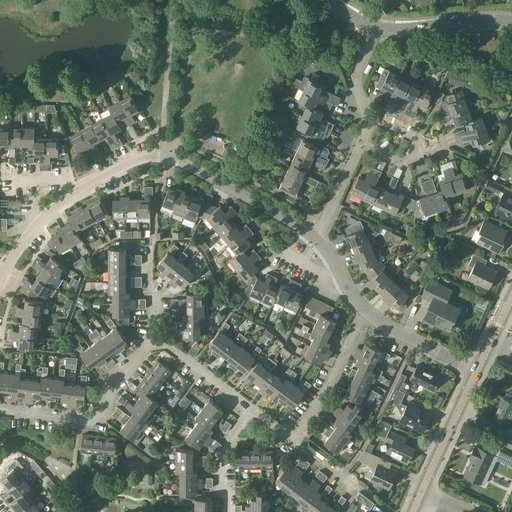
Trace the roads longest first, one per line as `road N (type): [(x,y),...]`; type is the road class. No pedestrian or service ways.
road 1 (residential): [(0,278),(36,223),(69,195),(138,160),(162,158),(315,238)]
road 2 (residential): [(315,238),(370,123),(356,77),(375,26)]
road 3 (residential): [(0,409),(101,420),(104,394),(151,334)]
road 4 (residential): [(292,438),(331,381),(363,311)]
road 5 (tertiary): [(511,21),(375,26)]
road 6 (residential): [(363,311),(477,370)]
road 7 (residential): [(250,407),(151,334)]
